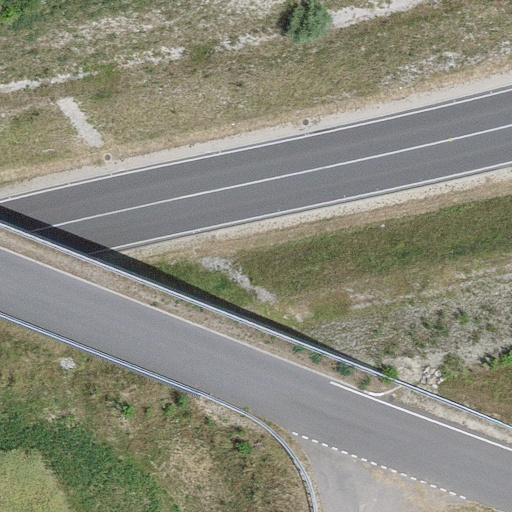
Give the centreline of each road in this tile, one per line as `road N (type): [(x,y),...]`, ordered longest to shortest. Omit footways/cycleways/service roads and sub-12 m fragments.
road 1 (unclassified): [(511,481),(355,425),(0,276)]
road 2 (secondary): [(0,240),(511,126)]
